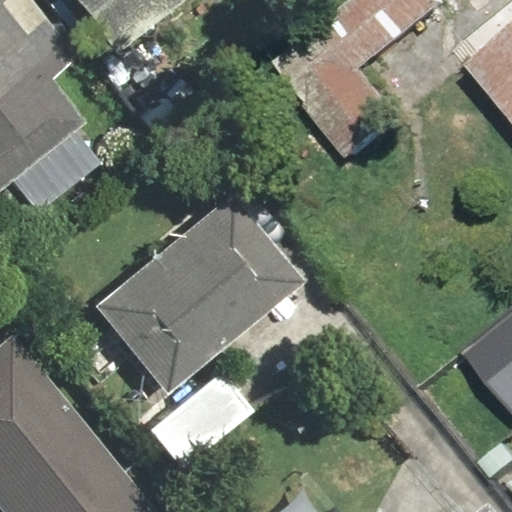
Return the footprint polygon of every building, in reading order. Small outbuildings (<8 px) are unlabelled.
[(30,0),(0,0),(0,177),(32,220),(137,141),(30,0)] [(176,0),(70,0),(113,52),(176,0)] [(449,6),(443,0),(362,0),(285,67),(353,145),(404,100),(377,69),(449,6)] [(511,37),(481,64),(511,100),(511,37)] [(224,190),(85,301),(156,391),(296,281),(224,190)] [(511,322),(477,352),(511,392),(511,322)] [(0,334),(0,511),(147,511),(9,328),(0,334)] [(248,408),(217,368),(143,426),(174,466),(248,408)] [(492,511),(481,498),(464,511),(384,511),(381,507),(375,511),(492,511)]
